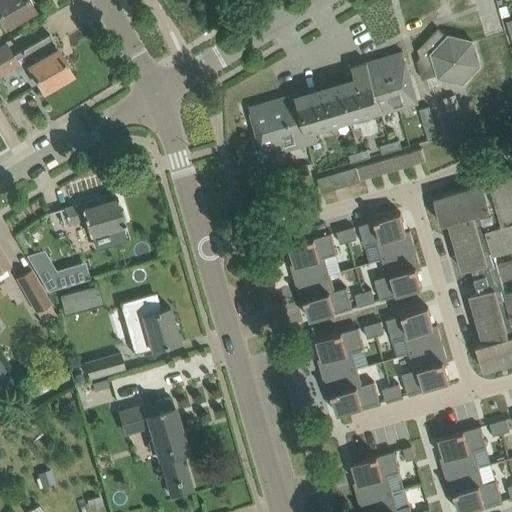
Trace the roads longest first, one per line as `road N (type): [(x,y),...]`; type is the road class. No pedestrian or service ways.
road 1 (tertiary): [(282,511),(203,248)]
road 2 (residential): [(411,190),(203,248)]
road 3 (residential): [(411,190),(472,392)]
road 4 (unclassified): [(153,94),(319,0)]
road 5 (residential): [(0,187),(153,94)]
road 6 (tertiary): [(203,248),(153,94)]
road 7 (residential): [(472,392),(352,424)]
